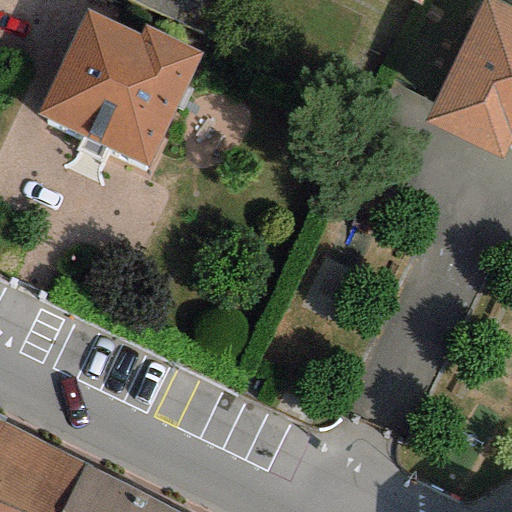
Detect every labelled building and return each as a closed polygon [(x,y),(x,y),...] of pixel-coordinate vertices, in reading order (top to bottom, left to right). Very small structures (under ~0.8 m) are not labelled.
[(145,0),(204,25),(215,0),(145,0)] [(511,13),(485,0),(424,125),(503,164),(511,146),(511,13)] [(135,37),(84,14),(37,118),(150,168),(201,53),(142,27),(135,37)] [(62,511),(86,463),(0,423),(0,511),(62,511)] [(172,511),(86,463),(62,511),(172,511)]
